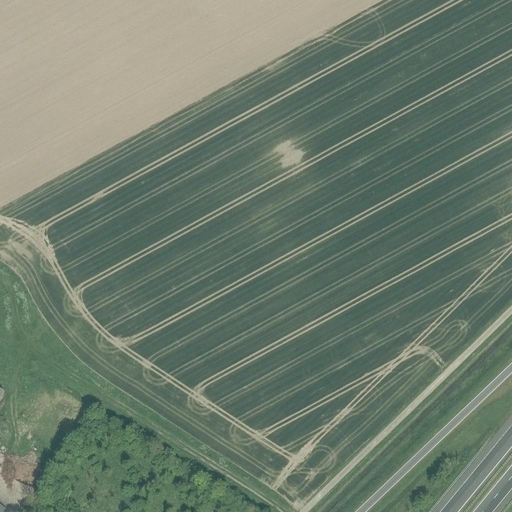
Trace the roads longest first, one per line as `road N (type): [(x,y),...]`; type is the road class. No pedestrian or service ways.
road 1 (unclassified): [(302,511),(511,307)]
road 2 (motorway): [(511,367),(361,511)]
